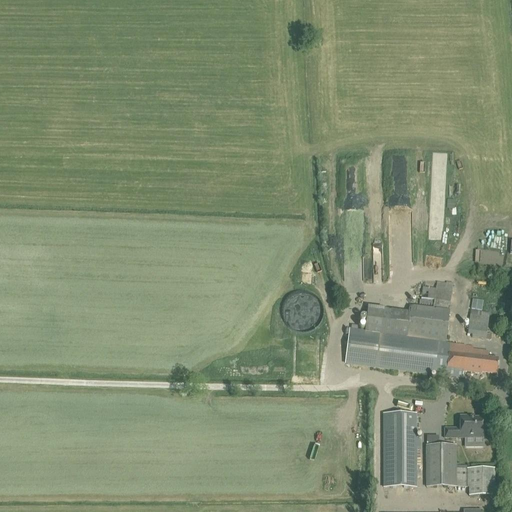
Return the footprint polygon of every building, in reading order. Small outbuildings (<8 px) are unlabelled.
[(350,331),(346,364),(375,368),(462,379),(463,373),(482,375),(482,374),(497,375),(498,360),(488,359),(489,353),(473,351),(473,348),(450,345),(450,344),(445,344),(453,283),(447,282),(446,285),(437,283),(436,290),(422,287),(420,299),(434,300),(433,307),(432,307),(432,302),(420,300),(420,306),(411,304),(410,307),(410,314),(368,309),(366,333),(350,331)] [(316,295),(290,294),(289,326),(315,327),(316,295)] [(473,335),(472,338),(490,340),(491,334),(487,333),(488,320),(480,320),(480,312),(470,312),(468,334),(473,335)] [(303,338),(297,381),(321,384),(327,341),(303,338)] [(383,488),(416,488),(416,415),(383,415),(383,488)] [(484,439),(483,429),(483,419),(469,419),(469,417),(460,417),(460,430),(445,430),(445,439),(484,439)] [(468,470),(468,469),(455,469),(455,447),(426,447),(427,488),(455,488),(455,487),(469,488),(469,497),(495,497),(495,470),(468,470)]
